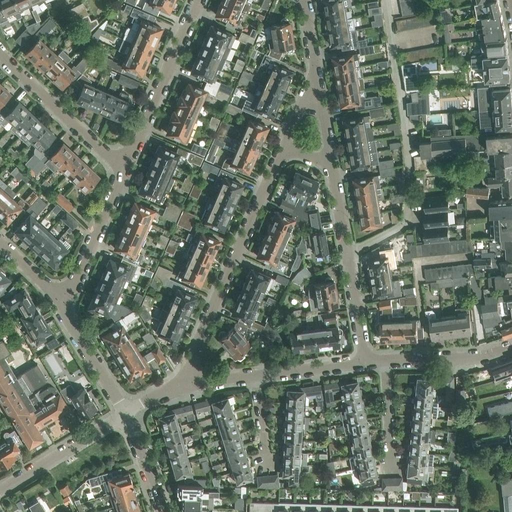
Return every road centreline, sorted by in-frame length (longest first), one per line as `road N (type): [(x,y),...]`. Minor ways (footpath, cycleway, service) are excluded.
road 1 (residential): [(189,381),(208,315),(284,146)]
road 2 (residential): [(364,362),(330,160)]
road 3 (residential): [(123,170),(197,0)]
road 4 (residential): [(123,170),(0,53)]
road 5 (residential): [(0,491),(126,413)]
road 6 (residential): [(60,298),(123,170)]
road 7 (residential): [(126,413),(60,298)]
road 8 (residential): [(384,361),(474,358),(511,348)]
